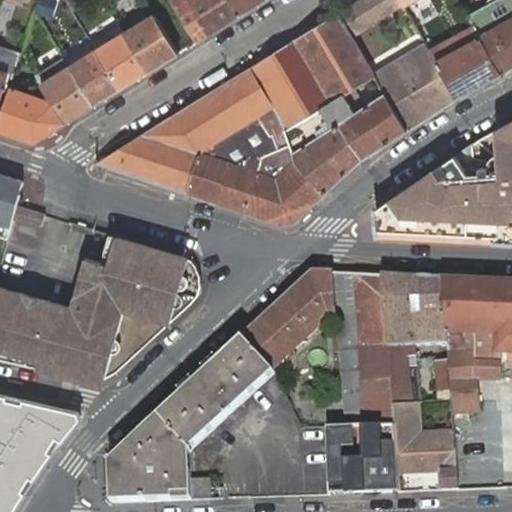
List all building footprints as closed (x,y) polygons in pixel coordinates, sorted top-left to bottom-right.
[(171,0),(177,9),(188,2),(186,0),(171,0)] [(186,0),(188,2),(209,36),(241,16),(230,0),(186,0)] [(230,0),(241,16),(265,0),(230,0)] [(361,0),(340,13),(354,37),(386,16),(382,11),(400,0),(361,0)] [(209,36),(188,2),(177,9),(180,13),(186,10),(194,21),(187,25),(199,42),(209,36)] [(128,34),(158,16),(152,8),(123,26),(128,34)] [(321,110),(332,103),(346,95),(377,77),(340,13),(253,67),(278,108),(286,130),(321,110)] [(151,72),(182,53),(158,16),(128,34),(151,72)] [(511,69),(511,20),(482,37),(503,74),(511,69)] [(123,90),(151,72),(128,34),(123,26),(94,44),(99,52),(123,90)] [(503,74),(482,37),(477,29),(472,32),(477,43),(455,55),(449,45),(433,54),(460,98),(503,74)] [(472,32),(449,45),(455,55),(477,43),(472,32)] [(99,52),(94,44),(66,62),(72,70),(99,52)] [(391,73),(379,80),(387,95),(408,132),(460,98),(433,54),(430,49),(417,57),(414,52),(388,67),(391,73)] [(72,70),(96,106),(123,90),(99,52),(72,70)] [(55,104),(68,124),(96,106),(72,70),(66,62),(40,79),(55,104)] [(0,71),(0,100),(7,80),(12,68),(6,66),(3,73),(0,71)] [(278,108),(253,67),(132,142),(136,150),(128,174),(187,193),(200,153),(261,115),(271,135),(273,134),(278,145),(289,139),(286,130),(278,108)] [(0,122),(0,132),(36,144),(68,124),(55,104),(11,91),(0,122)] [(365,159),(408,132),(387,95),(357,114),(346,95),(332,103),(365,159)] [(325,195),(365,159),(332,103),(321,110),(332,129),(295,153),(299,163),(325,195)] [(273,153),(280,149),(278,145),(273,134),(271,135),(261,115),(200,153),(187,193),(218,204),(231,164),(213,158),(227,149),(230,156),(238,152),(235,148),(250,139),(252,143),(267,137),(273,153)] [(511,242),(511,122),(483,138),(459,155),(470,240),(511,242)] [(280,149),(291,144),(289,139),(278,145),(280,149)] [(97,164),(128,174),(136,150),(132,142),(97,164)] [(218,204),(246,212),(258,173),(263,157),(253,153),(248,169),(231,164),(218,204)] [(380,235),(470,240),(459,155),(378,210),(380,235)] [(283,224),(296,221),(325,195),(299,163),(279,180),(258,173),(246,212),(283,224)] [(24,179),(0,172),(0,239),(7,242),(14,219),(18,206),(24,179)] [(48,215),(18,206),(14,219),(44,227),(48,215)] [(114,374),(194,301),(200,292),(200,283),(201,276),(200,272),(199,268),(195,264),(190,261),(117,238),(110,261),(85,254),(73,299),(0,281),(0,359),(54,371),(56,360),(70,362),(69,374),(94,380),(99,379),(104,378),(110,376),(114,374)] [(314,272),(244,339),(273,370),(331,317),(337,317),(335,273),(314,272)] [(367,427),(395,426),(393,405),(413,404),(410,367),(419,367),(417,346),(411,277),(357,275),(335,273),(337,317),(339,354),(362,352),(367,427)] [(449,344),(448,333),(444,279),(411,277),(417,346),(449,344)] [(511,282),(444,279),(448,333),(449,344),(450,362),(453,401),(454,417),(481,415),(478,382),(502,381),(500,355),(511,354),(511,282)] [(191,451),(275,373),(273,370),(244,339),(221,359),(177,400),(131,443),(110,463),(112,503),(193,500),(192,480),(191,451)] [(344,427),(367,427),(362,352),(339,354),(344,427)] [(54,371),(69,374),(70,362),(56,360),(54,371)] [(440,402),(453,401),(450,362),(438,363),(440,402)] [(78,412),(0,394),(0,511),(15,511),(48,461),(81,420),(78,412)] [(444,491),(460,490),(458,459),(456,435),(425,437),(422,403),(413,404),(393,405),(395,426),(396,439),(399,474),(443,471),(444,491)] [(399,474),(396,439),(395,426),(367,427),(344,427),(328,428),(330,495),(400,493),(399,474)] [(193,500),(212,500),(211,480),(192,480),(193,500)]
